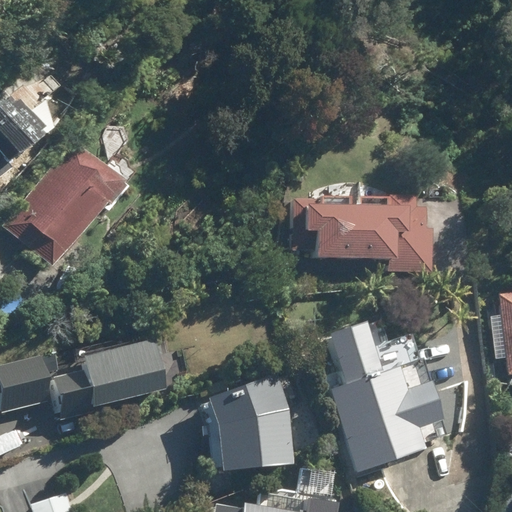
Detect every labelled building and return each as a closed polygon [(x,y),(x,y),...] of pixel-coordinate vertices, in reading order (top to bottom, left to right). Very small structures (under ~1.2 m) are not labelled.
[(11,99),(0,108),(0,168),(3,166),(8,172),(53,135),(43,108),(28,120),(11,99)] [(72,145),(0,225),(0,226),(53,273),(105,213),(107,215),(125,194),(123,192),(133,180),(126,174),(126,169),(115,159),(103,173),(72,145)] [(319,200),(291,200),(291,249),(312,249),(312,252),(312,257),(317,257),(386,257),(386,271),(430,272),(430,231),(429,228),(424,228),(424,209),(413,208),(414,199),(413,199),(413,195),(387,195),(387,196),(319,196),(319,200)] [(511,298),(498,300),(507,379),(511,378),(511,298)] [(329,397),(357,478),(424,455),(422,450),(448,441),(421,366),(380,381),(363,332),(327,344),(344,391),(329,397)] [(84,376),(50,385),(60,424),(167,396),(154,349),(81,367),(84,376)] [(52,361),(0,372),(0,418),(47,409),(41,382),(55,379),(52,361)] [(498,370),(484,370),(485,382),(499,381),(498,370)] [(276,378),(208,407),(218,431),(223,475),(293,468),(287,405),(276,378)] [(68,511),(63,497),(28,509),(28,511),(68,511)] [(241,511),(337,511),(338,507),(306,503),(305,511),(255,511),(242,510),(241,511)]
